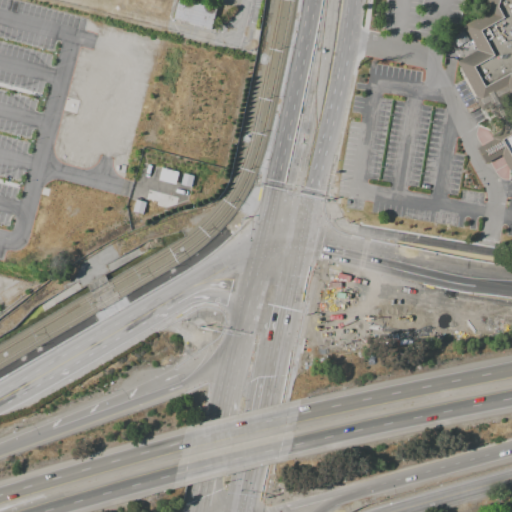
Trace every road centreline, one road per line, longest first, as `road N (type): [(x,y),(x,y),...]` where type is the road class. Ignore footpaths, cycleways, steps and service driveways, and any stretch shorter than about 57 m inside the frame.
road 1 (primary): [(304,248),(352,0)]
road 2 (motorway): [(293,446),(511,400)]
road 3 (motorway): [(511,370),(298,415)]
road 4 (motorway): [(507,293),(304,248)]
road 5 (primary): [(245,511),(292,313)]
road 6 (motorway): [(232,364),(51,432)]
road 7 (motorway): [(185,442),(0,494)]
road 8 (motorway): [(0,399),(50,384),(154,322)]
road 9 (primary): [(302,85),(264,249)]
road 10 (motorway): [(42,511),(180,473)]
road 11 (motorway): [(377,483),(511,446)]
road 12 (tertiary): [(385,511),(511,476)]
